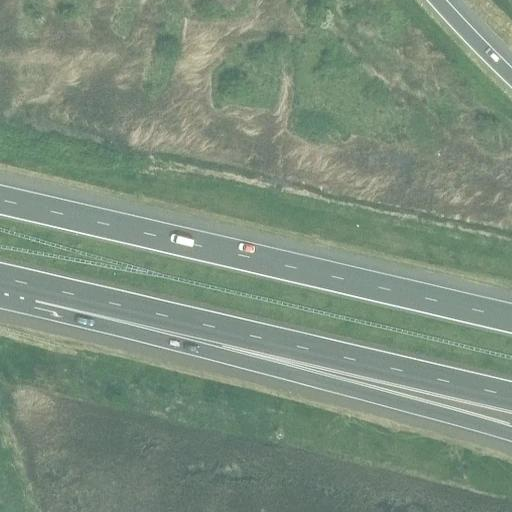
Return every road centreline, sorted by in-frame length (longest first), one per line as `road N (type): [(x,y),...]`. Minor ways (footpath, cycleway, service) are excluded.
road 1 (motorway): [(511,318),(0,200)]
road 2 (motorway): [(34,285),(511,434)]
road 3 (motorway): [(34,285),(511,396)]
